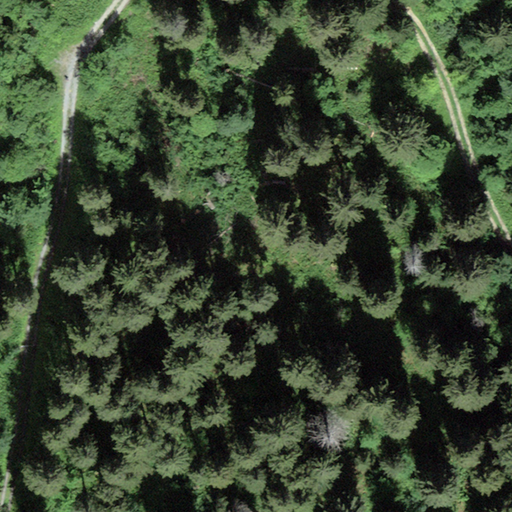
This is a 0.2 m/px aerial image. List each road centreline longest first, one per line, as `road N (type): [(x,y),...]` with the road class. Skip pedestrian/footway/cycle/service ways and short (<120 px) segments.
road 1 (track): [(5,511),(40,275),(67,171),(76,54),(120,0)]
road 2 (track): [(511,262),(450,92),(402,0)]
